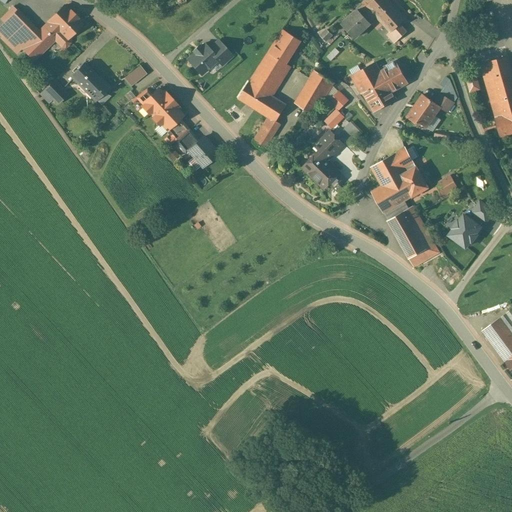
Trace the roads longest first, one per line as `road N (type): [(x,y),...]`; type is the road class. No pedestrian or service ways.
road 1 (unclassified): [(158,67),(276,190),(337,231)]
road 2 (residential): [(448,30),(389,120),(337,231)]
road 3 (residential): [(511,202),(472,121),(448,30)]
road 4 (unclassified): [(337,231),(445,310)]
